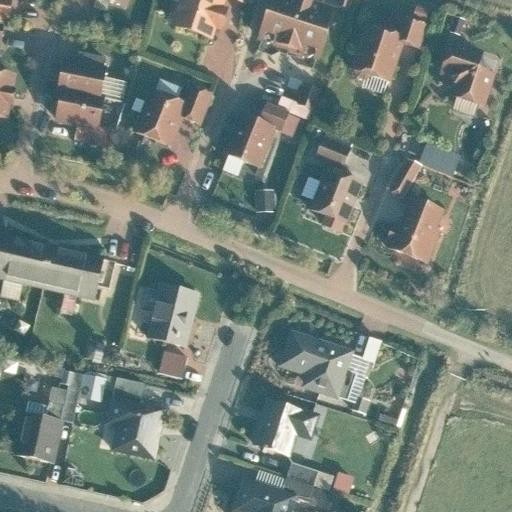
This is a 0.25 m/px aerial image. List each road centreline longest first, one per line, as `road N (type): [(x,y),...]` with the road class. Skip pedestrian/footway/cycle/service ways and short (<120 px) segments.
road 1 (residential): [(0,178),(180,228),(469,343)]
road 2 (residential): [(178,511),(239,329)]
